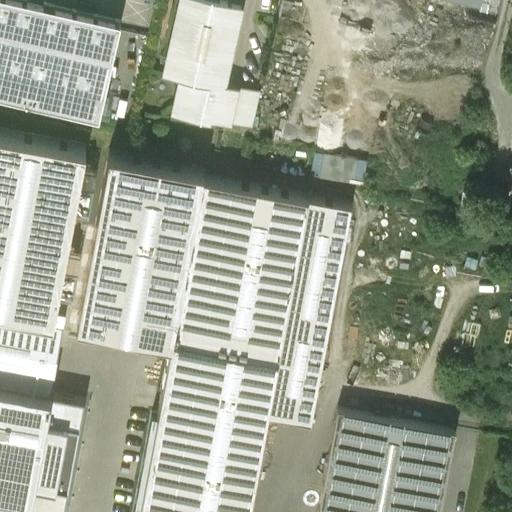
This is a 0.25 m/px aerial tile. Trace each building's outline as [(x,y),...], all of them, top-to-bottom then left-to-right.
[(120,18),(36,0),(0,0),(0,91),(98,114),(120,18)] [(240,2),(232,0),(179,0),(164,68),(180,72),(181,71),(223,80),(240,2)] [(223,80),(181,71),(180,72),(173,105),(193,109),(193,112),(208,116),(208,113),(229,117),(232,103),(236,83),(223,80)] [(260,89),(236,83),(232,103),(255,108),(260,89)] [(255,108),(232,103),(229,117),(252,123),(255,108)] [(0,305),(52,315),(54,305),(83,144),(0,128),(0,305)] [(203,166),(108,148),(76,319),(170,337),(201,171),(202,171),(203,166)] [(367,173),(369,154),(316,151),(315,170),(367,173)] [(170,337),(137,511),(247,511),(267,407),(310,415),(350,199),(202,171),(201,171),(170,337)] [(0,382),(51,391),(66,307),(54,305),(52,315),(0,305),(0,382)] [(27,511),(51,392),(0,382),(0,511),(27,511)] [(51,391),(51,392),(27,511),(62,511),(85,398),(51,391)] [(438,511),(455,426),(337,404),(316,511),(438,511)]
